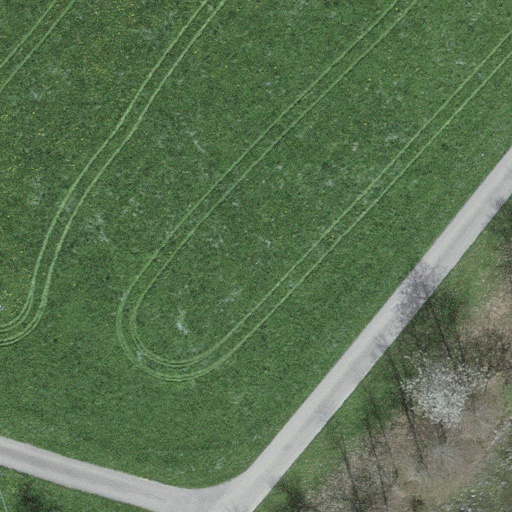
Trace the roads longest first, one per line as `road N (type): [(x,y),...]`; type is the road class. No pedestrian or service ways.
road 1 (track): [(511,175),(234,511)]
road 2 (track): [(0,449),(188,511)]
